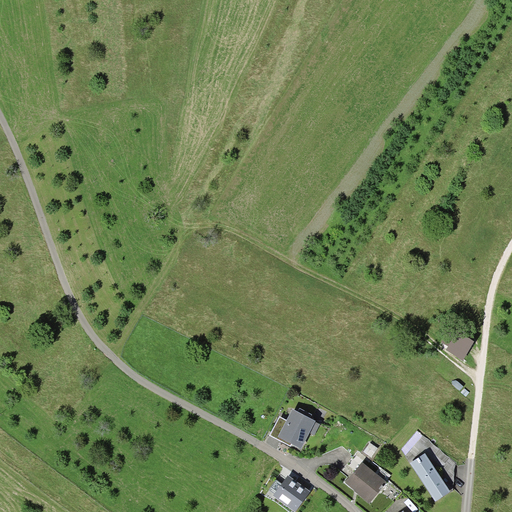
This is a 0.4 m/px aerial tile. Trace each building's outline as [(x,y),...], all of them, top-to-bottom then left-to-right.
[(466,359),(474,344),(454,330),(446,343),(453,347),(451,350),(466,359)] [(279,438),(293,445),(295,441),(300,444),(312,421),(293,411),(279,438)] [(366,448),(372,453),(375,449),(370,444),(366,448)] [(429,455),(415,464),(439,501),(453,492),(429,455)] [(371,479),(373,476),(360,465),(346,483),(358,492),(358,493),(369,502),(378,490),(379,491),(382,487),(381,486),(380,486),(371,479)] [(309,491),(288,476),(274,495),(295,510),(309,491)]
